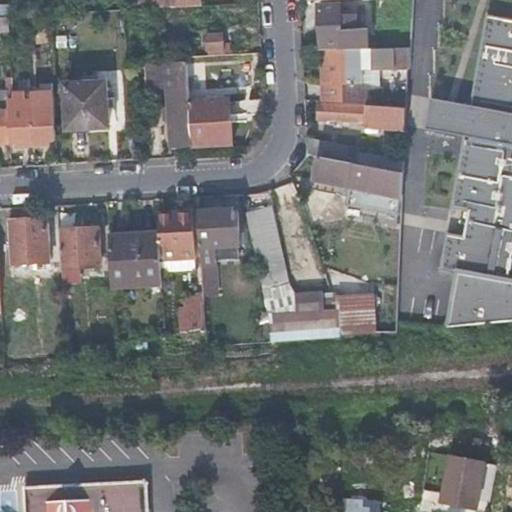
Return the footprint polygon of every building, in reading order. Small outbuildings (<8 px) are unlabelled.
[(321,48),(367,48),(366,27),(353,27),(353,13),(339,14),(338,4),(318,4),(320,48),(321,48)] [(511,19),(487,15),(471,105),(461,103),(456,131),(463,133),(450,206),(465,209),(460,233),(445,230),(438,270),(455,273),(445,326),(511,320),(511,158),(511,154),(511,19)] [(221,33),(206,34),(207,49),(222,49),(221,33)] [(365,103),(371,103),(369,68),(407,68),(408,47),(367,48),(321,48),(324,100),(365,103)] [(187,97),(185,61),(146,63),(147,89),(166,88),(167,107),(161,107),(162,120),(167,120),(169,147),(190,146),(190,145),(187,97)] [(49,138),(54,137),(51,80),(35,82),(36,89),(28,90),(30,108),(32,144),(50,143),(49,138)] [(105,80),(63,82),(66,127),(108,124),(105,80)] [(0,89),(0,140),(8,140),(6,104),(6,98),(11,97),(10,91),(10,88),(0,89)] [(28,90),(10,91),(11,97),(6,98),(6,104),(8,140),(13,140),(14,145),(32,144),(30,108),(28,90)] [(223,96),(187,97),(190,145),(226,143),(223,96)] [(382,127),(403,129),(405,106),(371,103),(365,103),(365,106),(319,102),(318,117),(364,121),(364,126),(374,126),(382,127)] [(305,139),(306,153),(318,156),(355,163),(358,149),(305,139)] [(397,213),(400,197),(401,171),(355,163),(318,156),(313,179),(369,190),(365,207),(397,213)] [(245,211),(266,315),(294,313),(293,294),(286,283),(270,206),(245,211)] [(236,209),(196,211),(198,245),(238,243),(236,209)] [(189,212),(156,214),(157,232),(158,251),(159,257),(192,255),(189,212)] [(59,258),(57,221),(45,222),(45,216),(7,219),(9,261),(59,258)] [(59,258),(59,266),(98,264),(95,219),(57,221),(59,258)] [(108,234),(110,285),(160,282),(158,251),(157,232),(108,234)] [(199,260),(200,287),(210,286),(209,260),(199,260)] [(322,309),(333,308),(333,293),(336,293),(335,289),(320,292),(322,309)] [(336,308),(338,334),(374,331),(372,291),(342,293),(342,295),(336,308)] [(266,315),(268,340),(338,334),(336,308),(333,308),(322,309),(320,292),(293,294),(294,313),(266,315)] [(333,308),(336,308),(342,295),(342,293),(336,293),(333,293),(333,308)] [(184,307),(201,306),(201,296),(184,297),(184,307)] [(176,331),(202,326),(201,306),(184,307),(175,307),(176,331)] [(332,487),(333,437),(325,436),(322,487),(332,487)] [(476,506),(477,499),(480,479),(483,464),(454,458),(446,501),(476,506)] [(480,479),(477,499),(486,501),(490,481),(480,479)] [(147,511),(146,480),(24,488),(25,511),(147,511)] [(435,511),(444,511),(447,497),(438,495),(435,511)]
